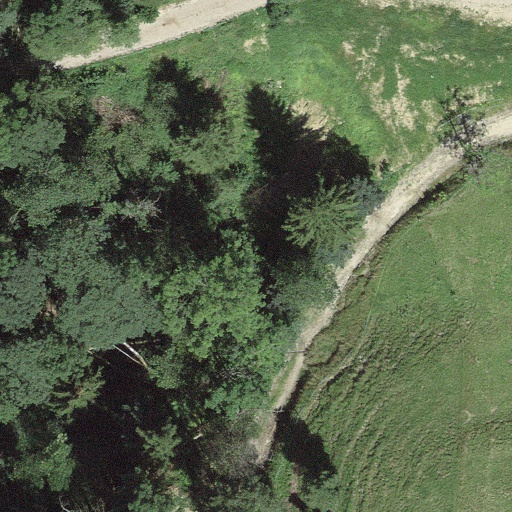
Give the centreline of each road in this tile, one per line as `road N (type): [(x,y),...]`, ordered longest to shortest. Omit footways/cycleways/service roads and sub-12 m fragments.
road 1 (track): [(511,120),(422,170),(349,235),(219,511)]
road 2 (track): [(0,80),(233,0)]
